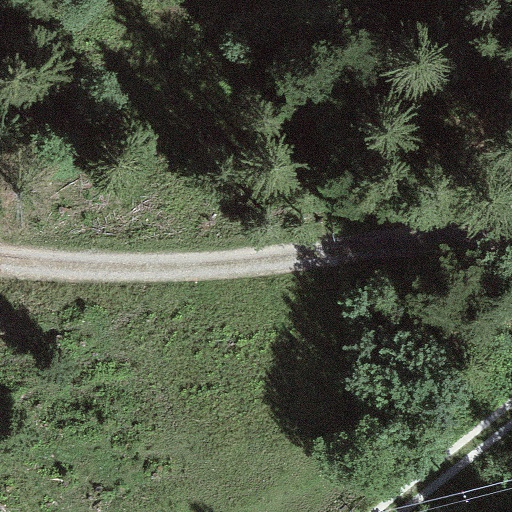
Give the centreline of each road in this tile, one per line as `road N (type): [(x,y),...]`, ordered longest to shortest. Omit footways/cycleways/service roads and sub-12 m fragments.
road 1 (track): [(511,221),(52,264),(0,260)]
road 2 (track): [(511,413),(394,511)]
